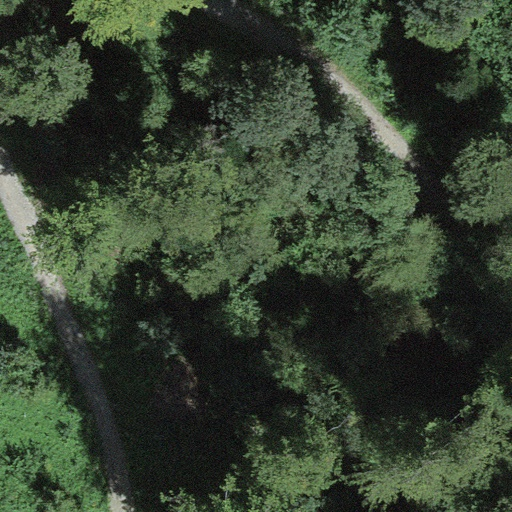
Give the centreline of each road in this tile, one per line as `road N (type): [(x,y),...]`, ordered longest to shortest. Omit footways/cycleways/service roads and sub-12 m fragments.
road 1 (track): [(511,335),(456,232),(301,55),(206,0)]
road 2 (track): [(0,167),(124,511)]
